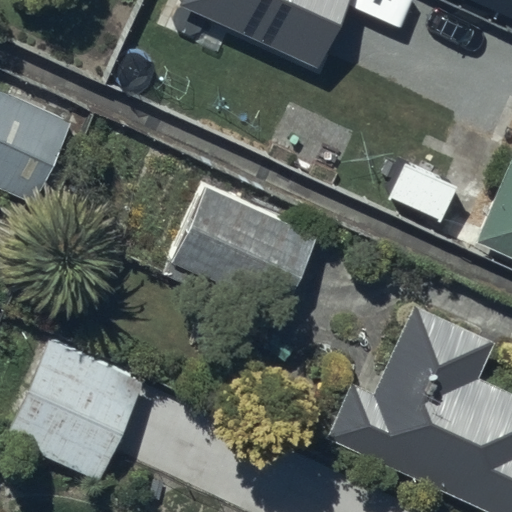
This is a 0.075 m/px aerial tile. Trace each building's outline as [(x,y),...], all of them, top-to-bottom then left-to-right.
[(311,0),(308,7),(381,41),(379,45),(449,76),(480,10),(458,0),(311,0)] [(0,79),(0,176),(31,190),(67,109),(0,79)] [(511,125),(468,223),(511,242),(511,125)] [(312,221),(200,169),(164,246),(276,298),(312,221)] [(347,366),(321,422),(511,511),(511,382),(469,362),(486,327),(408,290),(367,376),(347,366)] [(142,365),(45,324),(2,424),(98,466),(142,365)] [(290,511),(266,501),(261,511),(290,511)]
